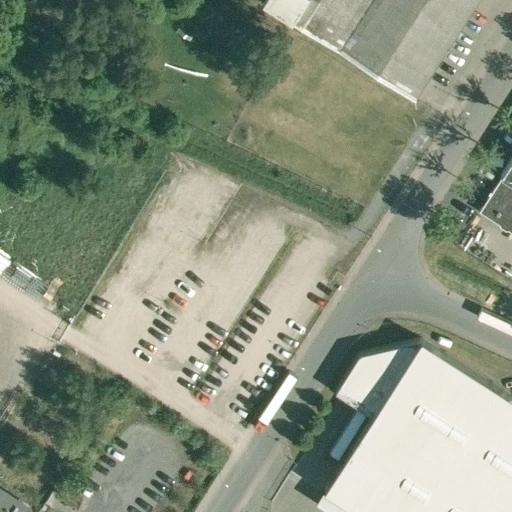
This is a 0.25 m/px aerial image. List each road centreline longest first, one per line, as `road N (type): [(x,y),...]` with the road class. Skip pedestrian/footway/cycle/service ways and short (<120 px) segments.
road 1 (unclassified): [(378,278),(223,511)]
road 2 (unclassified): [(511,59),(378,278)]
road 3 (unclassified): [(378,278),(511,338)]
